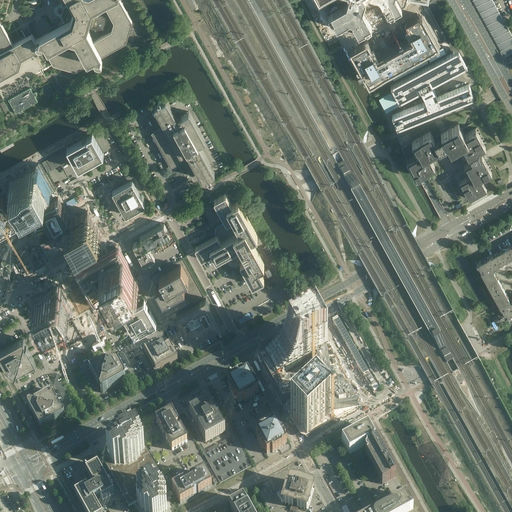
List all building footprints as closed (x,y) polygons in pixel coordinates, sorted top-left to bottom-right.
[(65,14),(66,15),(65,19),(67,22),(40,37),(40,38),(40,46),(41,47),(42,46),(53,66),(76,73),(95,62),(96,62),(100,64),(102,62),(101,60),(100,59),(102,55),(126,41),(132,21),(121,1),(120,0),(69,0),(72,5),(68,7),(67,11),(66,11),(65,11),(65,12),(65,13),(65,14)] [(335,0),(333,7),(329,9),(331,14),(328,16),(331,21),(332,20),(337,28),(338,27),(340,30),(354,34),(358,32),(359,34),(366,30),(367,31),(372,29),(370,25),(388,15),(390,19),(395,16),(394,14),(402,10),(401,8),(405,6),(406,0),(335,0)] [(492,0),(471,0),(504,57),(511,53),(511,35),(501,16),(493,1),(492,0)] [(0,78),(2,77),(19,68),(22,58),(40,48),(40,46),(40,38),(39,38),(35,40),(31,34),(13,44),(8,34),(2,24),(0,19),(0,78)] [(426,54),(420,43),(426,40),(426,41),(432,37),(428,29),(411,24),(396,33),(394,30),(391,31),(389,28),(381,32),(383,36),(381,37),(383,40),(366,50),(361,66),(365,75),(371,71),(371,70),(376,67),(382,78),(426,54)] [(437,85),(437,84),(433,87),(432,84),(462,69),(464,68),(467,66),(458,49),(455,51),(391,85),(393,91),(380,98),(387,112),(409,100),(407,97),(421,90),(426,101),(392,115),(397,128),(474,97),(469,84),(438,96),(436,93),(441,93),(441,92),(440,91),(439,91),(439,90),(438,89),(438,88),(438,87),(437,86),(437,85)] [(33,93),(30,88),(8,100),(16,114),(38,102),(35,96),(37,95),(36,92),(33,93)] [(205,141),(189,112),(182,115),(176,119),(166,100),(162,102),(161,100),(160,100),(160,99),(159,99),(158,100),(158,101),(157,101),(158,101),(158,102),(159,104),(155,106),(165,125),(152,132),(171,166),(178,162),(179,163),(182,161),(181,160),(182,160),(179,154),(181,153),(181,154),(186,151),(187,150),(203,179),(207,177),(208,178),(208,179),(209,179),(210,179),(211,179),(211,178),(211,177),(210,175),(214,173),(198,144),(200,143),(205,141)] [(485,146),(475,128),(464,134),(462,130),(462,129),(461,127),(458,123),(447,129),(444,131),(441,133),(441,134),(434,138),(439,147),(441,146),(442,147),(441,148),(443,153),(449,150),(448,149),(449,148),(450,151),(457,147),(461,145),(465,152),(467,156),(469,155),(478,150),(485,146)] [(438,149),(440,149),(439,147),(434,138),(430,131),(412,140),(412,141),(405,145),(402,147),(408,157),(407,157),(407,158),(417,175),(421,173),(423,172),(435,166),(429,155),(438,149)] [(103,154),(92,134),(68,148),(42,162),(47,172),(73,157),(79,167),(89,161),(90,163),(94,162),(92,159),(103,154)] [(481,178),(492,172),(485,161),(485,160),(484,157),(482,154),(481,154),(480,155),(478,150),(469,155),(471,160),(470,160),(464,164),(467,170),(470,175),(459,181),(469,199),(487,189),(481,178)] [(40,163),(5,182),(6,185),(25,218),(49,262),(101,234),(85,206),(69,215),(40,163)] [(351,170),(352,170),(348,164),(346,166),(345,164),(343,166),(341,167),(338,169),(337,167),(334,169),(339,177),(341,176),(345,174),(347,173),(351,170)] [(145,204),(137,190),(141,188),(129,166),(122,170),(129,182),(112,191),(126,215),(145,204)] [(0,185),(0,250),(0,249),(0,231),(25,218),(6,185),(5,182),(0,185)] [(251,240),(252,239),(252,240),(257,237),(257,236),(257,235),(239,202),(238,202),(233,204),(233,205),(232,205),(226,195),(226,194),(225,194),(215,200),(214,200),(214,201),(226,222),(226,223),(227,223),(228,222),(230,225),(227,226),(226,226),(226,225),(225,225),(225,226),(224,226),(224,227),(224,228),(219,231),(217,236),(196,247),(195,248),(195,249),(201,259),(202,259),(213,253),(214,255),(213,255),(216,259),(216,260),(217,259),(224,255),(229,263),(229,264),(230,265),(231,265),(231,266),(232,266),(233,266),(234,266),(235,267),(236,266),(237,266),(238,266),(241,264),(252,284),(252,285),(253,285),(264,279),(264,278),(258,267),(259,266),(259,267),(264,264),(264,263),(251,240)] [(210,199),(181,215),(184,220),(207,207),(216,223),(221,220),(210,199)] [(154,250),(172,240),(169,236),(170,235),(168,230),(169,229),(169,228),(169,227),(168,227),(167,228),(164,223),(140,236),(140,237),(141,239),(137,242),(137,241),(133,243),(133,244),(133,245),(133,246),(134,246),(135,247),(134,248),(143,266),(144,266),(148,263),(149,264),(149,265),(150,265),(151,265),(151,264),(151,263),(150,262),(155,260),(155,259),(150,250),(152,249),(153,249),(154,250)] [(119,248),(32,296),(51,330),(137,282),(119,248)] [(510,258),(505,248),(492,255),(498,265),(503,262),(504,264),(506,262),(505,261),(510,258)] [(493,268),(498,265),(492,255),(477,264),(481,271),(480,272),(484,278),(494,272),(492,269),(493,268)] [(7,285),(3,279),(9,276),(10,276),(10,275),(10,274),(11,274),(11,273),(11,272),(11,271),(10,271),(10,270),(9,269),(8,269),(8,268),(7,268),(6,268),(5,269),(1,263),(0,263),(0,289),(6,286),(7,286),(7,285)] [(181,284),(180,283),(188,278),(181,265),(159,277),(162,283),(163,282),(163,283),(156,288),(163,301),(185,289),(182,283),(181,284)] [(286,281),(279,268),(278,268),(275,269),(275,270),(282,283),(282,284),(283,284),(283,283),(286,282),(286,281)] [(501,285),(494,272),(484,278),(491,290),(501,285)] [(508,297),(501,285),(491,290),(498,303),(508,297)] [(506,316),(511,313),(511,300),(511,301),(511,300),(510,301),(508,297),(498,303),(501,309),(502,309),(506,316)] [(221,326),(206,298),(177,315),(187,318),(190,323),(189,324),(194,334),(209,326),(208,325),(211,323),(221,326)] [(156,322),(150,311),(148,306),(144,300),(122,312),(134,334),(156,322)] [(88,310),(50,331),(62,352),(82,341),(81,339),(98,329),(88,310)] [(358,408),(315,331),(259,362),(291,419),(307,437),(358,408)] [(36,363),(26,345),(26,346),(24,346),(25,341),(25,340),(24,340),(24,339),(23,339),(22,339),(21,339),(1,350),(0,351),(0,354),(11,375),(12,375),(12,376),(13,376),(14,376),(14,375),(15,375),(15,374),(16,374),(17,370),(19,371),(18,372),(36,363)] [(178,361),(173,352),(165,339),(144,351),(153,368),(152,368),(155,374),(161,371),(161,370),(178,361)] [(459,357),(455,350),(456,350),(455,348),(438,357),(440,361),(442,360),(444,363),(446,362),(446,360),(448,359),(451,357),(452,359),(454,358),(455,359),(459,357)] [(125,378),(114,358),(114,357),(113,357),(113,356),(112,356),(111,356),(111,357),(110,357),(110,358),(109,358),(108,362),(106,361),(107,360),(89,369),(99,387),(99,386),(101,386),(100,390),(100,391),(100,392),(101,392),(101,393),(102,393),(103,393),(104,393),(124,382),(125,381),(125,380),(126,380),(126,379),(126,378),(125,378)] [(258,392),(256,387),(257,386),(252,376),(250,377),(247,372),(243,375),(242,373),(231,379),(232,381),(228,383),(230,388),(229,389),(234,399),(236,398),(239,403),(243,400),(244,402),(255,396),(254,395),(258,392)] [(59,410),(60,408),(61,408),(51,390),(34,400),(35,400),(34,402),(31,402),(30,401),(30,402),(29,402),(28,402),(28,403),(28,404),(28,405),(39,425),(39,426),(40,426),(40,427),(41,427),(42,427),(43,427),(63,415),(64,415),(64,414),(64,413),(64,412),(64,411),(63,411),(59,410)] [(225,432),(218,420),(209,403),(202,407),(200,405),(196,408),(196,410),(190,414),(195,424),(197,427),(206,443),(225,432)] [(187,442),(181,430),(179,431),(176,427),(178,426),(171,414),(157,422),(163,434),(165,433),(166,434),(165,435),(165,436),(166,436),(167,436),(167,438),(166,439),(172,451),(187,442)] [(287,443),(284,438),(286,438),(280,427),(278,428),(276,423),(271,426),(270,424),(260,430),(261,432),(256,434),(258,439),(257,440),(263,450),(264,450),(267,454),(272,452),(272,453),(277,451),(278,450),(279,450),(283,448),(282,446),(287,443)] [(396,477),(376,441),(375,441),(376,442),(373,443),(373,442),(372,441),(375,440),(368,427),(361,431),(359,431),(353,435),(352,435),(351,436),(350,437),(348,438),(342,441),(349,454),(368,444),(368,445),(369,446),(368,446),(367,446),(367,447),(366,447),(366,448),(367,449),(365,450),(367,454),(367,456),(366,454),(365,455),(368,460),(371,464),(372,466),(373,468),(374,471),(375,471),(375,472),(375,473),(376,475),(377,475),(378,478),(379,480),(381,482),(382,484),(382,485),(393,478),(396,477)] [(133,504),(138,502),(141,509),(143,508),(144,511),(146,511),(148,511),(163,511),(167,510),(165,506),(166,505),(165,502),(167,501),(165,497),(166,496),(171,493),(170,493),(146,449),(145,450),(135,433),(131,435),(130,433),(116,441),(116,443),(112,445),(114,447),(115,449),(111,451),(107,453),(109,455),(106,456),(102,459),(129,507),(133,504)] [(252,466),(236,438),(232,440),(223,445),(220,447),(209,453),(204,456),(208,463),(219,483),(220,484),(252,466)] [(209,453),(220,447),(218,444),(208,450),(209,453)] [(101,500),(113,493),(98,465),(93,468),(91,468),(90,469),(86,471),(93,484),(92,484),(92,485),(91,485),(90,485),(88,486),(88,487),(87,487),(76,494),(75,494),(85,511),(100,511),(95,504),(98,502),(101,500)] [(198,494),(212,487),(211,485),(204,473),(191,481),(192,483),(191,483),(190,483),(189,483),(189,484),(188,484),(189,484),(187,485),(186,483),(173,491),(180,504),(194,497),(193,496),(194,495),(195,494),(197,494),(198,493),(198,494)] [(310,497),(313,487),(304,484),(303,486),(300,485),(299,484),(299,483),(290,480),(287,490),(288,490),(287,495),(286,494),(283,504),(293,507),(293,505),(294,505),(294,507),(294,508),(294,509),(295,509),(295,508),(296,508),(296,507),(296,506),(297,506),(297,508),(306,510),(309,501),(308,501),(309,496),(310,497)] [(74,490),(76,494),(87,487),(85,484),(74,490)] [(407,511),(413,509),(412,507),(409,501),(408,500),(406,496),(406,495),(405,496),(404,496),(380,510),(380,508),(379,507),(376,509),(376,510),(377,511),(375,511),(407,511)] [(240,505),(245,502),(243,499),(234,504),(233,505),(230,507),(231,508),(232,510),(235,508),(240,505)] [(250,511),(245,502),(240,505),(235,508),(232,510),(232,511),(250,511)]
